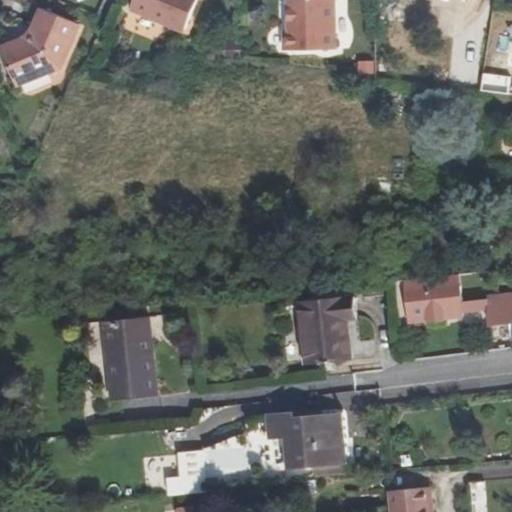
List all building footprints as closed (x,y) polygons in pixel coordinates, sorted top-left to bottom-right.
[(134,0),(130,10),(184,32),(197,0),(134,0)] [(285,30),(285,51),(337,50),(335,0),(288,0),(289,30),(285,30)] [(81,25),(41,8),(32,30),(23,38),(1,47),(17,87),(62,68),(81,25)] [(426,184),(398,185),(399,213),(427,213),(426,184)] [(511,296),(462,302),(461,285),(406,291),(410,322),(464,316),(464,311),(488,308),(490,324),(510,321),(511,333),(511,296)] [(345,286),(305,290),(306,302),(346,298),(345,286)] [(306,302),(301,303),(308,364),(351,359),(347,320),(357,319),(355,297),(346,298),(306,302)] [(159,394),(151,317),(104,322),(107,347),(111,347),(117,398),(159,394)] [(344,463),(340,415),(294,419),(294,414),(269,416),(271,437),(288,436),(291,467),(344,463)] [(204,450),(179,453),(182,495),(208,493),(207,486),(204,450)] [(315,478),(345,475),(344,468),(315,471),(315,478)] [(429,511),(428,487),(390,491),(392,511),(429,511)]
